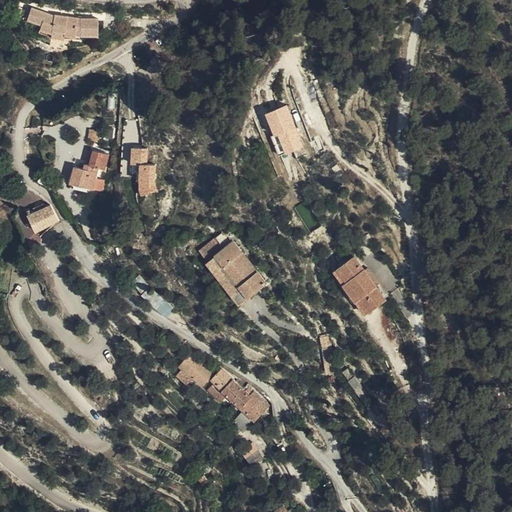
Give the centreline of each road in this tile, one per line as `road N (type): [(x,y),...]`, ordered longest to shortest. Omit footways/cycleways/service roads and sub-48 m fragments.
road 1 (residential): [(0,354),(88,438),(102,436),(103,426),(16,308),(14,292),(25,286),(86,353),(97,352),(103,340),(65,291),(50,250),(51,236),(64,231)]
road 2 (track): [(426,395),(401,127),(427,0)]
